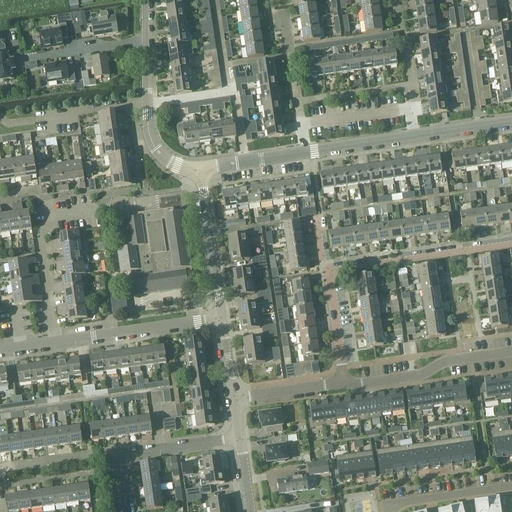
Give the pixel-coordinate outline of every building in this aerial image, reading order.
[(77,0),(69,0),(70,7),(71,9),(71,10),(79,9),(78,8),(78,6),(77,0)] [(257,8),(255,0),(238,0),(240,11),(257,8)] [(379,7),(377,0),(360,0),(362,9),(379,7)] [(433,7),(431,0),(414,0),(416,10),(433,7)] [(481,0),(478,1),(480,12),(496,10),(494,0),(481,0)] [(204,8),(205,14),(210,13),(209,1),(197,3),(198,9),(204,8)] [(315,3),(311,4),(298,6),(300,17),(317,15),(315,3)] [(186,10),(185,5),(166,7),(168,20),(185,17),(184,10),(186,10)] [(362,9),(364,21),(380,19),(379,7),(362,9)] [(416,10),(418,21),(435,19),(433,7),(416,10)] [(242,22),(258,20),(257,8),(240,11),(242,22)] [(449,12),(442,13),(443,18),(450,18),(455,17),(454,9),(449,10),(449,12)] [(481,25),(498,23),(496,10),(480,12),(481,25)] [(118,33),(115,17),(108,18),(108,13),(106,12),(101,13),(100,15),(101,19),(92,21),(94,37),(118,33)] [(84,13),(76,14),(79,27),(87,25),(84,13)] [(302,30),(318,27),(317,15),(300,17),(302,30)] [(464,15),(459,16),(461,28),(466,27),(464,18),(470,18),(470,15),(464,15)] [(188,24),(186,24),(185,17),(168,20),(170,32),(189,29),(188,24)] [(366,33),(382,31),(380,19),(364,21),(366,33)] [(420,34),(437,31),(435,19),(418,21),(420,34)] [(260,32),(258,20),(242,22),(243,34),(260,32)] [(60,29),(39,33),(42,49),(63,45),(62,39),(68,38),(66,24),(60,25),(60,29)] [(494,36),(492,36),(493,41),(511,38),(509,26),(493,28),(494,36)] [(320,40),(318,27),(302,30),(304,42),(320,40)] [(189,35),(189,29),(170,32),(172,44),(167,44),(167,45),(188,42),(187,35),(189,35)] [(0,81),(14,79),(12,70),(14,70),(15,70),(15,68),(14,61),(14,60),(13,60),(11,60),(9,51),(6,52),(5,46),(1,43),(1,40),(2,40),(0,32),(0,81)] [(245,46),(262,44),(260,32),(243,34),(245,46)] [(455,41),(448,42),(449,48),(461,46),(459,34),(454,34),(455,41)] [(436,37),(420,40),(422,52),(440,49),(439,43),(437,44),(436,37)] [(511,43),(511,38),(493,41),(493,47),(496,46),(497,53),(511,50),(511,43)] [(188,42),(167,45),(169,57),(188,54),(193,53),(192,49),(190,49),(189,43),(188,43),(188,42)] [(263,56),(262,44),(245,46),(247,58),(263,56)] [(457,53),(458,59),(463,58),(461,46),(449,48),(450,54),(457,53)] [(388,50),(388,47),(382,48),(385,67),(397,65),(395,49),(388,50)] [(377,51),(371,52),(373,68),(385,67),(382,48),(377,49),(377,51)] [(441,54),(440,49),(422,52),(423,64),(440,61),(439,54),(441,54)] [(498,60),(496,61),(497,66),(511,63),(511,50),(497,53),(498,60)] [(363,53),(363,51),(358,52),(361,70),(373,68),(371,52),(363,53)] [(353,55),(346,56),(349,72),(361,70),(358,52),(352,53),(353,55)] [(193,53),(188,54),(169,57),(171,69),(188,67),(187,60),(189,59),(188,55),(193,54),(193,53)] [(107,55),(92,57),(93,62),(87,63),(88,69),(93,68),(95,78),(110,76),(107,55)] [(328,59),(322,60),(324,76),(336,74),(333,55),(328,56),(328,59)] [(339,57),(338,55),(333,55),(336,74),(349,72),(346,56),(339,57)] [(311,78),(324,76),(322,60),(321,57),(315,58),(316,60),(308,61),(311,78)] [(465,70),(463,58),(458,59),(459,65),(452,66),(453,72),(465,70)] [(26,70),(38,69),(38,60),(25,61),(26,70)] [(258,70),(255,71),(256,76),(275,73),(273,61),(257,63),(258,70)] [(443,68),(441,68),(440,61),(423,64),(425,76),(444,73),(443,68)] [(207,70),(208,77),(219,75),(218,62),(212,63),(213,70),(207,70)] [(66,63),(45,66),(47,82),(68,79),(69,83),(75,82),(73,68),(67,69),(66,63)] [(511,63),(497,66),(493,66),(495,79),(499,78),(511,76),(511,63)] [(238,66),(233,67),(234,79),(247,77),(246,71),(239,72),(238,66)] [(191,73),(189,73),(188,67),(171,69),(173,82),(192,79),(191,73)] [(467,83),(465,70),(453,72),(454,78),(461,77),(462,84),(467,83)] [(89,80),(88,71),(82,72),(85,87),(96,85),(95,80),(89,80)] [(275,73),(256,76),(257,81),(259,81),(260,88),(277,85),(275,73)] [(445,79),(444,73),(425,76),(427,88),(444,86),(443,79),(445,79)] [(221,88),(219,75),(208,77),(209,83),(215,82),(216,88),(221,88)] [(511,76),(499,78),(499,79),(500,85),(499,86),(500,90),(511,88),(511,76)] [(193,84),(192,79),(173,82),(175,94),(191,92),(190,84),(193,84)] [(83,83),(73,85),(74,92),(84,90),(83,83)] [(456,91),(457,97),(469,95),(467,83),(462,84),(463,90),(456,91)] [(261,95),(259,95),(260,100),(278,98),(277,92),(279,91),(278,87),(277,87),(277,85),(260,88),(261,95)] [(427,88),(429,101),(448,98),(447,93),(445,93),(444,86),(427,88)] [(500,91),(498,91),(499,103),(504,103),(511,101),(511,88),(500,90),(500,91)] [(465,109),(471,108),(469,95),(457,97),(458,103),(464,102),(465,109)] [(278,98),(260,100),(260,106),(263,105),(264,112),(280,110),(280,109),(281,109),(281,105),(279,104),(278,98)] [(448,98),(429,101),(431,113),(431,114),(443,112),(448,111),(446,103),(451,103),(450,98),(448,98)] [(200,107),(205,106),(205,101),(193,103),(195,115),(201,114),(200,107)] [(188,116),(195,115),(193,103),(180,104),(181,110),(187,109),(188,116)] [(265,119),(262,120),(263,125),(282,122),(280,110),(264,112),(265,119)] [(117,111),(98,113),(100,123),(100,124),(127,120),(126,115),(117,117),(117,111)] [(127,120),(100,124),(101,135),(120,132),(119,127),(128,125),(127,120)] [(211,141),(223,139),(220,120),(215,121),(215,123),(208,124),(211,141)] [(226,122),(226,120),(220,120),(223,139),(236,137),(233,121),(226,122)] [(178,135),(179,137),(180,139),(182,139),(185,139),(186,144),(199,142),(196,124),(195,121),(183,123),(181,124),(178,125),(177,127),(177,129),(178,135)] [(282,122),(263,125),(264,130),(267,130),(268,137),(284,135),(282,122)] [(201,123),(196,124),(199,142),(203,142),(204,143),(210,143),(210,141),(211,141),(208,124),(201,125),(201,123)] [(120,132),(101,135),(103,145),(103,146),(130,142),(129,137),(120,138),(120,132)] [(103,145),(99,146),(100,157),(104,157),(108,156),(108,155),(123,153),(122,148),(131,147),(130,142),(103,146),(103,145)] [(511,150),(511,146),(500,147),(502,164),(503,170),(511,168),(511,150)] [(490,166),(502,164),(500,147),(487,149),(490,166)] [(490,166),(487,149),(475,151),(478,167),(490,166)] [(475,151),(464,153),(466,169),(478,167),(475,151)] [(123,153),(108,155),(108,156),(110,166),(133,163),(132,159),(128,160),(127,153),(123,153)] [(454,171),(466,169),(464,153),(451,154),(454,171)] [(442,173),(439,156),(427,158),(430,175),(442,173)] [(36,176),(34,157),(23,159),(26,182),(30,182),(29,177),(36,176)] [(427,158),(415,160),(418,176),(430,175),(427,158)] [(22,183),(26,182),(23,159),(12,160),(15,179),(22,178),(22,183)] [(12,160),(1,162),(5,185),(8,185),(8,180),(15,179),(12,160)] [(84,179),(81,160),(71,162),(73,181),(84,179)] [(418,176),(415,160),(404,161),(406,178),(418,176)] [(404,161),(391,163),(394,180),(406,178),(404,161)] [(62,182),(73,181),(71,162),(60,164),(62,182)] [(133,163),(110,166),(111,177),(130,174),(129,167),(133,167),(133,163)] [(394,180),(391,163),(379,165),(382,182),(394,180)] [(60,164),(49,165),(52,184),(62,182),(60,164)] [(38,167),(41,186),(52,184),(49,165),(38,167)] [(379,165),(367,167),(370,183),(382,182),(379,165)] [(370,183),(367,167),(356,168),(358,185),(370,183)] [(356,168),(344,170),(346,187),(358,185),(356,168)] [(344,170),(332,172),(335,188),(346,187),(344,170)] [(320,174),(322,190),(335,188),(332,172),(320,174)] [(130,174),(111,177),(113,188),(136,185),(136,181),(131,182),(130,174)] [(307,188),(306,180),(294,182),(296,199),(308,197),(308,196),(307,188)] [(294,182),(282,184),(284,200),(296,199),(294,182)] [(284,200),(282,184),(270,186),(272,202),(284,200)] [(270,186),(258,188),(261,204),(272,202),(270,186)] [(261,204),(258,188),(246,189),(248,206),(261,204)] [(246,189),(234,191),(237,208),(248,206),(246,189)] [(237,211),(237,208),(234,191),(222,193),(225,209),(224,209),(225,213),(237,211)] [(22,203),(17,204),(20,232),(32,230),(29,211),(23,212),(22,203)] [(13,214),(7,215),(10,233),(20,232),(17,204),(12,205),(13,214)] [(0,206),(0,234),(10,233),(7,215),(2,215),(0,206)] [(491,210),(484,211),(487,227),(498,225),(496,206),(490,207),(491,210)] [(501,206),(496,206),(498,225),(510,223),(508,207),(501,208),(501,206)] [(185,272),(191,271),(182,211),(173,212),(173,208),(131,214),(132,218),(123,219),(127,247),(117,249),(120,273),(131,271),(132,272),(138,271),(138,274),(132,275),(135,296),(187,289),(185,272)] [(477,209),(472,210),(475,228),(487,227),(484,211),(477,212),(477,209)] [(467,213),(460,214),(462,230),(475,228),(472,210),(467,211),(467,213)] [(430,216),(431,218),(424,219),(427,236),(438,234),(436,215),(430,216)] [(441,215),(436,215),(438,234),(450,232),(448,216),(441,217),(441,215)] [(376,226),(379,243),(390,241),(388,222),(387,218),(382,218),(383,223),(383,225),(376,226)] [(417,218),(412,219),(415,237),(427,236),(424,219),(417,220),(417,218)] [(407,219),(407,222),(400,223),(403,239),(415,237),(412,219),(407,219)] [(227,229),(240,227),(239,221),(237,221),(237,220),(226,222),(227,229)] [(393,221),(388,222),(390,241),(403,239),(400,223),(394,224),(393,221)] [(283,225),(285,237),(302,234),(300,222),(283,225)] [(367,244),(379,243),(376,226),(370,227),(369,225),(364,226),(367,244)] [(359,226),(359,229),(352,230),(355,246),(367,244),(364,226),(359,226)] [(247,230),(248,236),(262,234),(261,227),(247,230)] [(346,228),(341,229),(343,248),(355,246),(352,230),(346,231),(346,228)] [(331,249),(343,248),(341,229),(335,230),(336,232),(329,233),(331,249)] [(61,241),(52,242),(53,247),(86,242),(80,243),(79,232),(60,235),(61,241)] [(302,234),(285,237),(286,249),(303,246),(302,234)] [(228,237),(230,250),(248,248),(246,235),(228,237)] [(88,253),(86,242),(53,247),(54,252),(63,251),(64,256),(88,253)] [(305,258),(303,246),(286,249),(288,261),(305,258)] [(250,260),(248,248),(230,250),(232,263),(250,260)] [(65,262),(56,264),(56,268),(83,264),(84,265),(89,264),(90,264),(88,253),(64,256),(65,262)] [(251,258),(252,264),(266,262),(265,256),(251,258)] [(497,256),(481,258),(483,270),(501,267),(501,262),(498,262),(497,256)] [(290,273),(307,270),(305,258),(288,261),(290,273)] [(36,259),(9,262),(10,273),(29,271),(28,265),(37,264),(36,259)] [(108,261),(101,262),(103,273),(110,272),(108,261)] [(267,268),(266,262),(252,264),(253,270),(267,268)] [(83,264),(56,268),(57,274),(61,273),(62,278),(67,277),(67,278),(81,275),(81,276),(90,275),(89,264),(84,265),(83,264)] [(417,274),(418,280),(436,277),(434,265),(418,267),(420,274),(417,274)] [(483,270),(485,282),(501,280),(500,273),(502,272),(501,267),(483,270)] [(233,272),(235,285),(253,282),(251,269),(233,272)] [(29,277),(29,271),(10,273),(12,284),(39,280),(39,275),(29,277)] [(373,274),(356,276),(358,289),(377,286),(376,280),(374,281),(373,274)] [(67,278),(67,277),(62,278),(63,284),(54,286),(55,291),(83,286),(81,276),(81,275),(67,278)] [(304,277),(287,279),(288,284),(290,284),(292,296),(294,296),(310,293),(309,281),(304,281),(304,277)] [(419,285),(421,284),(422,291),(438,289),(436,277),(418,280),(419,285)] [(12,284),(13,295),(32,292),(31,286),(40,285),(39,280),(12,284)] [(501,280),(485,282),(486,293),(505,291),(504,286),(502,286),(501,280)] [(255,295),(253,282),(235,285),(237,297),(255,295)] [(273,286),(275,299),(282,298),(280,285),(273,286)] [(84,297),(83,286),(55,291),(56,295),(64,294),(65,300),(84,297)] [(377,286),(358,289),(360,300),(376,298),(375,291),(377,291),(377,286)] [(421,298),(422,303),(440,300),(438,289),(422,291),(423,298),(421,298)] [(256,292),(257,299),(271,297),(270,290),(256,292)] [(486,293),(488,306),(504,303),(503,297),(506,296),(505,291),(486,293)] [(42,297),(33,298),(32,292),(13,295),(15,306),(42,302),(42,297)] [(127,313),(124,293),(109,295),(112,315),(127,313)] [(310,293),(294,296),(296,308),(312,305),(310,293)] [(66,306),(57,307),(58,312),(86,308),(84,297),(65,300),(66,306)] [(272,303),(271,297),(257,299),(258,305),(272,303)] [(376,298),(360,300),(362,312),(380,309),(379,304),(377,304),(376,298)] [(390,304),(384,305),(384,309),(387,308),(391,308),(398,306),(398,300),(390,302),(390,304)] [(422,308),(425,308),(426,315),(442,312),(440,300),(422,303),(422,308)] [(488,306),(490,318),(508,315),(507,309),(505,310),(504,303),(488,306)] [(238,306),(240,319),(258,316),(256,304),(238,306)] [(312,305),(296,308),(298,320),(314,318),(312,305)] [(87,319),(86,308),(58,312),(59,317),(68,315),(69,321),(87,319)] [(380,309),(362,312),(363,324),(380,322),(379,315),(381,315),(388,313),(387,308),(384,309),(380,309)] [(424,322),(425,327),(443,324),(442,312),(426,315),(427,321),(424,322)] [(507,320),(509,320),(508,315),(490,318),(491,330),(508,328),(507,320)] [(260,329),(258,316),(240,319),(242,332),(260,329)] [(314,318),(298,320),(300,332),(316,330),(314,318)] [(285,322),(279,323),(281,335),(291,334),(289,321),(285,322)] [(380,322),(363,324),(365,336),(384,333),(383,327),(380,328),(380,322)] [(445,336),(443,324),(425,327),(426,332),(428,332),(429,339),(445,336)] [(262,327),(262,333),(276,331),(275,325),(262,327)] [(419,327),(415,328),(407,329),(408,336),(416,334),(415,332),(420,331),(419,327)] [(316,330),(300,332),(301,345),(317,342),(316,330)] [(277,337),(276,331),(262,333),(263,339),(277,337)] [(384,333),(365,336),(367,348),(374,347),(383,346),(382,338),(384,338),(384,333)] [(243,341),(245,353),(263,350),(261,338),(243,341)] [(184,342),(186,354),(204,352),(202,339),(184,342)] [(317,342),(301,345),(303,357),(304,363),(310,362),(310,363),(313,362),(312,356),(319,355),(317,342)] [(173,344),(166,344),(168,357),(173,356),(175,356),(173,344)] [(167,364),(164,346),(151,348),(155,370),(160,369),(159,365),(167,364)] [(289,346),(282,347),(284,360),(285,366),(291,365),(291,359),(289,346)] [(155,370),(151,348),(139,350),(142,367),(154,365),(155,370)] [(281,361),(279,348),(272,349),(274,362),(281,361)] [(139,350),(127,352),(129,369),(142,367),(139,350)] [(265,363),(263,350),(245,353),(247,366),(265,363)] [(129,369),(127,352),(115,354),(117,371),(129,369)] [(204,352),(186,354),(188,366),(206,364),(204,352)] [(115,354),(102,355),(105,372),(117,371),(115,354)] [(105,372),(102,355),(90,357),(92,374),(105,372)] [(79,359),(66,360),(69,378),(69,381),(74,381),(73,377),(81,376),(79,359)] [(66,360),(54,362),(57,380),(57,383),(69,381),(69,378),(66,360)] [(54,362),(42,364),(45,381),(56,380),(57,380),(54,362)] [(310,362),(304,363),(306,376),(312,375),(310,363),(310,362)] [(313,362),(310,363),(312,375),(320,374),(318,362),(313,362)] [(304,363),(298,364),(300,376),(306,376),(304,363)] [(42,364),(30,366),(32,383),(45,381),(42,364)] [(207,376),(206,364),(188,366),(190,379),(207,376)] [(298,364),(292,365),(294,377),(300,376),(298,364)] [(23,367),(17,368),(19,385),(32,383),(30,366),(29,366),(28,365),(24,366),(23,367)] [(291,365),(285,366),(287,378),(294,377),(292,365),(291,365)] [(6,369),(0,370),(0,387),(9,386),(6,369)] [(191,391),(209,389),(207,376),(190,379),(191,391)] [(511,395),(509,378),(497,380),(499,397),(500,397),(511,395)] [(148,379),(143,380),(144,385),(145,390),(157,388),(157,383),(149,384),(148,379)] [(485,384),(479,384),(480,386),(481,393),(483,393),(485,403),(500,400),(500,397),(499,397),(497,380),(484,382),(485,384)] [(465,385),(453,386),(456,407),(470,405),(469,395),(466,395),(465,385)] [(453,386),(441,388),(444,405),(444,409),(456,407),(453,386)] [(441,388),(430,390),(432,407),(443,405),(441,388)] [(211,401),(209,389),(191,391),(193,403),(211,401)] [(171,402),(169,390),(163,391),(165,403),(171,402)] [(430,390),(418,391),(421,408),(421,412),(433,410),(432,407),(430,390)] [(163,391),(156,392),(158,404),(165,403),(163,391)] [(418,391),(406,393),(409,410),(421,408),(418,391)] [(402,394),(390,395),(393,413),(405,411),(402,394)] [(390,395),(379,397),(381,414),(382,414),(393,413),(390,395)] [(379,397),(367,399),(370,419),(382,418),(382,414),(381,414),(379,397)] [(367,399),(356,400),(359,421),(370,419),(367,399)] [(356,400),(345,402),(347,419),(348,423),(359,421),(356,400)] [(195,415),(213,413),(211,401),(193,403),(195,415)] [(345,402),(333,404),(336,421),(347,419),(345,402)] [(333,404),(322,405),(325,426),(337,424),(336,421),(333,404)] [(311,418),(309,418),(310,428),(325,426),(322,405),(310,407),(311,418)] [(279,412),(259,415),(261,423),(262,423),(263,428),(266,427),(267,434),(282,431),(279,412)] [(215,425),(213,413),(195,415),(197,428),(215,425)] [(150,417),(138,418),(140,434),(152,433),(150,417)] [(128,436),(140,434),(138,418),(126,420),(128,436)] [(162,420),(164,432),(176,430),(174,418),(162,420)] [(128,436),(126,420),(114,422),(116,438),(128,436)] [(114,422),(102,423),(104,440),(116,438),(114,422)] [(90,425),(92,441),(104,440),(102,423),(90,425)] [(82,443),(80,427),(68,428),(70,444),(82,443)] [(58,446),(70,444),(68,428),(56,430),(58,446)] [(56,430),(44,432),(46,448),(58,446),(56,430)] [(44,432),(40,432),(32,434),(35,450),(46,448),(44,432)] [(504,432),(492,434),(496,459),(508,457),(504,432)] [(23,451),(35,450),(32,434),(20,435),(23,451)] [(20,435),(8,437),(10,453),(23,451),(20,435)] [(267,454),(265,454),(266,462),(277,461),(277,463),(284,462),(284,460),(290,459),(286,436),(268,439),(269,445),(269,448),(266,449),(267,454)] [(0,438),(0,454),(10,453),(8,437),(0,438)] [(472,437),(460,439),(464,464),(476,462),(472,437)] [(460,439),(448,440),(452,465),(464,464),(460,439)] [(404,441),(400,442),(400,447),(404,472),(416,471),(412,446),(412,440),(404,441)] [(448,440),(436,442),(440,467),(452,465),(448,440)] [(436,442),(424,444),(428,469),(440,467),(436,442)] [(424,444),(412,446),(416,471),(428,469),(424,444)] [(400,447),(388,449),(392,474),(404,472),(400,447)] [(388,449),(376,451),(380,476),(392,474),(388,449)] [(372,451),(360,453),(364,478),(376,476),(372,451)] [(360,453),(348,455),(352,480),(364,478),(360,453)] [(348,455),(336,457),(339,482),(352,480),(348,455)] [(200,468),(204,468),(204,474),(223,471),(221,458),(203,461),(203,462),(199,462),(200,468)] [(140,463),(142,475),(158,472),(156,461),(140,463)] [(191,462),(181,464),(183,476),(193,475),(191,462)] [(328,462),(308,465),(309,476),(329,474),(328,462)] [(200,480),(201,487),(210,485),(224,483),(223,471),(204,474),(205,480),(200,480)] [(159,484),(158,472),(142,475),(144,487),(159,484)] [(305,477),(277,481),(279,495),(308,490),(305,477)] [(79,503),(91,501),(89,484),(76,486),(79,503)] [(161,496),(159,484),(144,487),(145,499),(161,496)] [(186,497),(201,495),(211,493),(210,485),(201,487),(202,488),(200,489),(185,491),(186,497)] [(67,505),(79,503),(76,486),(65,488),(67,505)] [(67,505),(65,488),(53,490),(55,506),(67,505)] [(53,490),(40,491),(43,508),(55,506),(53,490)] [(43,508),(40,491),(29,493),(31,510),(43,508)] [(29,493),(17,495),(19,511),(31,510),(29,493)] [(4,496),(6,511),(15,511),(19,511),(17,495),(4,496)] [(187,503),(202,501),(201,495),(186,497),(187,503)] [(147,511),(163,509),(161,496),(145,499),(147,511)] [(210,508),(210,511),(225,511),(228,511),(226,499),(209,501),(209,502),(205,502),(206,509),(210,508)] [(500,511),(499,499),(486,500),(487,502),(488,511),(500,511)] [(487,502),(475,504),(475,511),(488,511),(487,502)]
